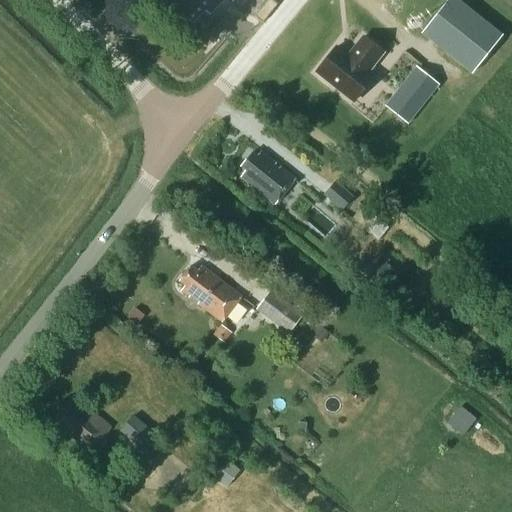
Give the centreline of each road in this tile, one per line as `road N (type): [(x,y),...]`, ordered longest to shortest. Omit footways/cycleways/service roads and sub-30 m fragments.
road 1 (unclassified): [(0,371),(182,133)]
road 2 (unclassified): [(182,133),(57,0)]
road 3 (unclassified): [(182,133),(293,0)]
